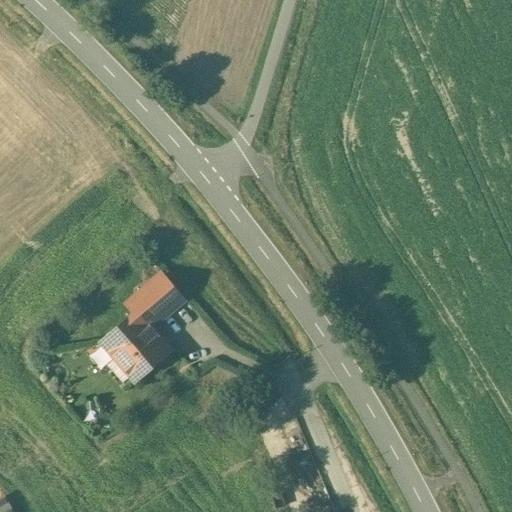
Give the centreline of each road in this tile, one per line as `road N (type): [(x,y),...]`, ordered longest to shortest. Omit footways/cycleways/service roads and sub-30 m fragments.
road 1 (tertiary): [(424,511),(332,345),(212,180)]
road 2 (tertiary): [(212,180),(34,0)]
road 3 (unclassified): [(289,0),(245,148),(212,180)]
